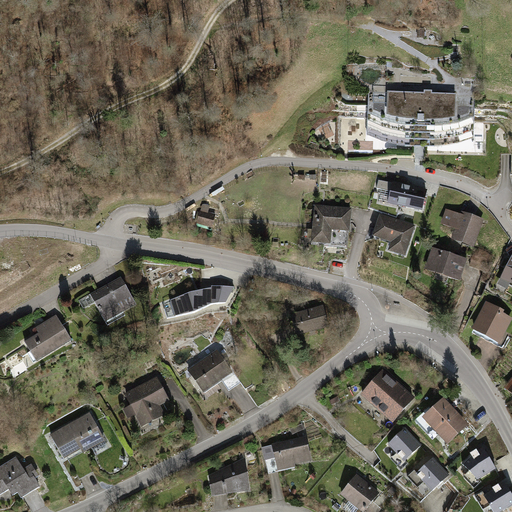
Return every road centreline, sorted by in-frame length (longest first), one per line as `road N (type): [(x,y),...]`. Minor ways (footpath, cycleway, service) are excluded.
road 1 (residential): [(104,241),(116,220),(166,213),(267,160),(406,172),(473,193),(511,228)]
road 2 (tertiary): [(374,334),(253,423),(89,508)]
road 3 (track): [(0,174),(188,70),(231,0)]
road 4 (residential): [(134,246),(357,295),(374,334)]
road 5 (track): [(208,27),(289,13),(368,25),(456,84)]
road 6 (tertiary): [(511,443),(486,394),(438,341),(374,334)]
road 7 (residential): [(0,322),(134,246)]
